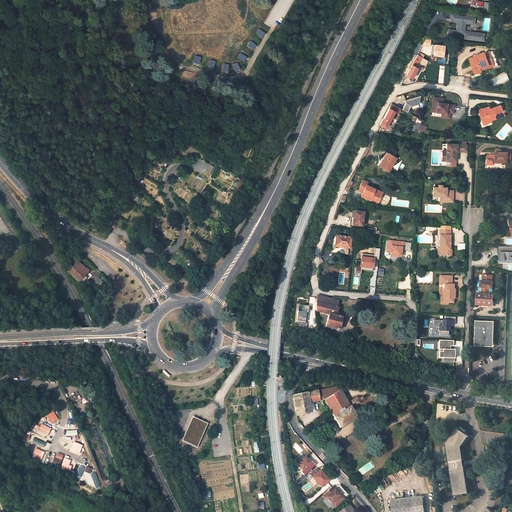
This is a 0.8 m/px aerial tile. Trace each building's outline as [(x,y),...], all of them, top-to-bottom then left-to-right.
[(483,2),(482,11),(491,12),(491,3),(483,2)] [(459,15),(448,13),(447,19),(450,19),(457,20),(456,23),(457,23),(456,30),(452,30),(448,30),(447,36),(454,37),(454,33),(457,33),(458,33),(461,33),(462,34),(464,34),(463,38),(483,40),(483,34),(467,32),(467,31),(463,30),(464,23),(465,23),(470,23),(471,16),(465,16),(464,16),(464,17),(459,16),(459,15)] [(443,59),(444,45),(432,44),(431,55),(437,56),(437,59),(443,59)] [(494,63),(490,52),(471,58),(476,74),(482,72),(481,68),(494,63)] [(411,78),(422,58),(416,55),(405,76),(411,78)] [(495,67),(494,63),(481,68),(482,72),(495,67)] [(432,97),(430,111),(441,113),(444,113),(443,117),(448,118),(449,113),(452,113),(453,105),(446,104),(442,103),(437,102),(438,98),(432,97)] [(385,127),(394,111),(397,113),(400,109),(391,103),(383,119),(382,118),(379,124),(385,127)] [(504,116),(499,106),(491,109),(492,111),(489,112),(487,107),(481,110),(482,112),(478,114),(481,123),(489,120),(490,121),(504,116)] [(413,131),(417,133),(420,125),(421,120),(417,118),(413,131)] [(417,133),(424,134),(426,126),(420,125),(417,133)] [(465,144),(445,144),(445,151),(441,151),(441,161),(454,161),(454,152),(465,152),(465,144)] [(509,161),(510,153),(500,152),(500,150),(496,150),(495,155),(487,155),(486,165),(491,165),(492,162),(506,163),(506,161),(509,161)] [(388,172),(395,158),(388,153),(384,160),(383,160),(379,167),(388,172)] [(377,201),(381,192),(365,185),(366,182),(361,180),(357,190),(361,192),(360,196),(369,200),(370,198),(377,201)] [(443,185),(439,185),(439,187),(434,187),(434,196),(441,196),(440,201),(453,202),(454,191),(447,190),(447,187),(443,187),(443,185)] [(362,227),(364,213),(353,212),(352,225),(362,227)] [(451,232),(441,232),(440,241),(441,241),(441,245),(440,245),(440,249),(438,249),(438,255),(451,256),(452,237),(451,237),(451,232)] [(349,248),(350,238),(336,236),(335,247),(349,248)] [(390,256),(402,257),(404,241),(387,239),(386,252),(390,253),(390,256)] [(511,246),(497,246),(497,253),(499,253),(499,260),(497,260),(497,263),(511,263),(511,246)] [(361,274),(361,269),(373,271),(375,256),(379,257),(380,248),(375,248),(374,255),(361,253),(360,267),(355,267),(354,273),(361,274)] [(67,271),(78,282),(85,274),(83,272),(85,269),(77,261),(67,271)] [(450,276),(438,275),(438,284),(441,284),(440,298),(439,298),(438,303),(445,304),(445,303),(449,303),(450,299),(453,299),(453,290),(451,289),(451,285),(449,285),(450,276)] [(477,304),(492,306),(493,295),(489,294),(489,288),(492,288),(492,282),(491,282),(492,275),(483,275),(483,280),(481,280),(481,287),(482,287),(482,294),(478,293),(477,304)] [(336,314),(338,309),(336,308),(337,301),(317,295),(316,306),(316,309),(316,312),(328,315),(325,327),(338,330),(342,318),(341,318),(342,315),(336,314)] [(308,311),(309,305),(302,304),(302,310),(297,310),(297,321),(306,321),(306,311),(308,311)] [(456,318),(446,317),(446,321),(434,320),(434,327),(439,327),(439,331),(440,331),(440,335),(449,336),(450,325),(456,325),(456,318)] [(494,321),(475,320),(475,346),(494,346),(494,321)] [(453,341),(439,340),(438,349),(442,349),(442,352),(441,358),(453,359),(454,350),(449,350),(450,346),(452,347),(453,341)] [(323,398),(324,400),(340,390),(338,386),(292,395),(292,396),(296,415),(311,412),(309,402),(319,400),(323,398)] [(324,400),(340,427),(357,417),(350,404),(351,403),(353,406),(358,403),(361,400),(360,397),(356,399),(350,401),(351,402),(349,403),(341,390),(340,390),(324,400)] [(55,412),(47,415),(50,423),(58,420),(55,412)] [(208,423),(192,416),(181,440),(197,447),(208,423)] [(37,430),(47,436),(51,428),(41,423),(37,430)] [(468,435),(456,427),(445,443),(454,495),(469,492),(461,446),(468,435)] [(31,442),(43,447),(45,443),(33,438),(31,442)] [(61,443),(68,446),(70,441),(64,438),(61,443)] [(70,450),(79,454),(83,445),(73,441),(70,450)] [(35,448),(32,455),(41,459),(45,452),(35,448)] [(59,467),(63,454),(56,452),(52,464),(59,467)] [(304,475),(314,466),(311,463),(310,464),(305,458),(297,466),(302,471),(301,472),(304,475)] [(72,475),(74,469),(66,465),(63,470),(72,475)] [(75,475),(80,478),(84,468),(79,465),(75,475)] [(328,480),(320,471),(313,478),(321,487),(328,480)] [(96,488),(101,486),(95,472),(90,474),(96,488)] [(326,497),(331,503),(339,496),(334,490),(335,489),(332,486),(322,495),(325,498),(326,497)] [(423,511),(421,496),(390,500),(391,511),(423,511)]
